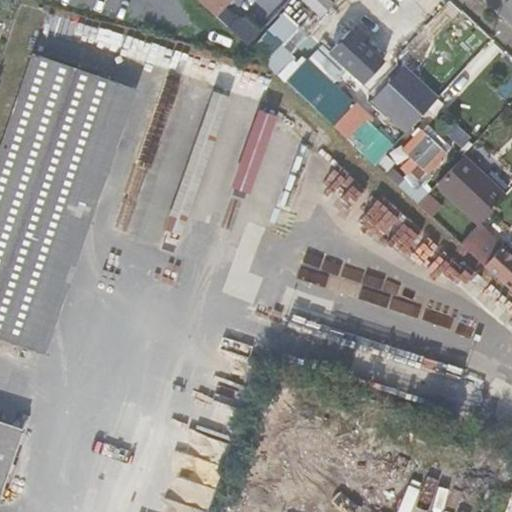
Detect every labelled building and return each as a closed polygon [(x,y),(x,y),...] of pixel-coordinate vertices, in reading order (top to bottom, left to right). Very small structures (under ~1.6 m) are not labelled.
[(197,0),(214,16),(229,1),(227,0),(197,0)] [(402,0),(400,4),(411,12),(417,4),(431,14),(441,0),(402,0)] [(359,82),(380,60),(347,30),(326,51),(359,82)] [(0,146),(0,334),(23,342),(113,77),(33,50),(0,146)] [(417,85),(400,68),(395,73),(412,91),(417,85)] [(395,73),(371,101),(403,132),(433,100),(417,85),(412,91),(395,73)] [(365,115),(351,103),(331,125),(344,137),(365,115)] [(447,148),(423,125),(417,131),(441,154),(447,148)] [(413,162),(394,183),(417,204),(426,195),(415,184),(426,173),(424,171),(441,154),(417,131),(400,149),(413,162)] [(505,195),(463,156),(426,195),(417,204),(459,244),(477,225),(505,195)] [(511,293),(511,259),(477,225),(459,244),(510,291),(511,293)] [(0,490),(22,427),(0,419),(0,490)]
